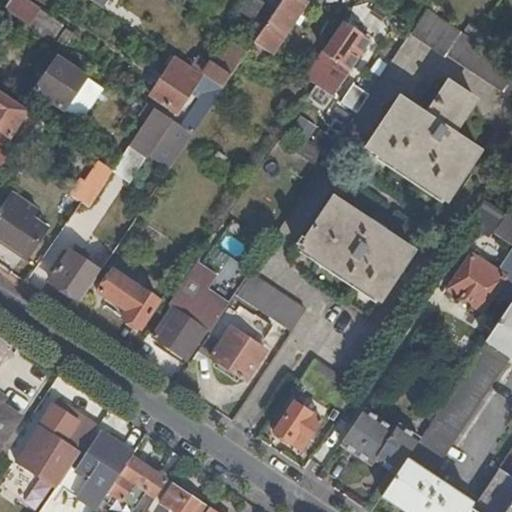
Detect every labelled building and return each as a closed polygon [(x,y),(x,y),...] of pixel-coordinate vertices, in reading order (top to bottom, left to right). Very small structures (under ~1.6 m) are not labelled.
[(40,10),(24,0),(12,0),(6,9),(29,26),(40,10)] [(253,23),(264,7),(253,0),(247,0),(238,14),(253,23)] [(282,0),(276,9),(254,43),(272,55),(307,3),(301,0),(282,0)] [(262,0),(276,9),(282,0),(262,0)] [(511,102),(511,67),(428,11),(412,35),(444,57),(446,54),(502,91),(500,95),(511,102)] [(474,39),(482,44),(491,31),(483,24),(474,39)] [(308,80),(316,85),(318,87),(335,62),(349,71),(369,41),(344,25),(308,80)] [(200,73),(203,75),(214,82),(223,89),(245,56),(248,52),(231,42),(215,67),(211,64),(206,72),(202,69),(200,73)] [(254,43),(248,52),(245,56),(263,68),(272,55),(254,43)] [(66,111),(87,78),(57,58),(48,52),(35,70),(45,77),(36,91),(66,111)] [(200,73),(177,58),(151,96),(177,113),(203,75),(200,73)] [(102,89),(87,78),(66,111),(80,120),(102,89)] [(223,89),(214,82),(188,123),(184,128),(193,134),(223,89)] [(452,134),(474,101),(448,83),(425,116),(400,98),(366,148),(445,202),(478,153),(452,134)] [(357,114),(368,98),(351,86),(340,103),(357,114)] [(27,112),(0,94),(0,148),(2,150),(10,138),(19,144),(27,132),(19,125),(27,112)] [(154,109),(138,99),(130,111),(146,121),(154,109)] [(154,109),(146,121),(113,170),(112,171),(129,183),(149,154),(170,168),(193,134),(184,128),(177,124),(154,109)] [(184,128),(188,123),(181,118),(177,124),(184,128)] [(19,149),(19,144),(10,138),(2,150),(9,155),(13,158),(19,149)] [(2,150),(0,148),(0,169),(9,155),(2,150)] [(112,171),(113,170),(99,161),(85,182),(81,179),(71,195),(81,203),(88,208),(112,171)] [(0,211),(0,241),(1,242),(4,237),(15,244),(11,248),(28,260),(48,229),(33,217),(38,211),(12,193),(0,211)] [(378,302),(412,253),(332,199),(304,240),(301,237),(296,244),(300,246),(299,249),(378,302)] [(511,216),(503,210),(502,211),(485,200),(475,216),(493,227),(496,224),(510,233),(507,237),(511,240),(511,216)] [(4,237),(1,242),(11,248),(15,244),(4,237)] [(50,279),(82,302),(101,272),(85,262),(88,256),(77,249),(76,250),(72,248),(50,279)] [(481,313),(505,278),(470,254),(446,289),(481,313)] [(196,264),(168,306),(172,309),(153,337),(166,347),(163,351),(183,364),(206,331),(209,334),(229,305),(206,290),(216,276),(196,264)] [(142,330),(160,302),(113,270),(99,292),(127,311),(123,317),(142,330)] [(209,334),(190,362),(208,357),(244,380),(264,351),(258,346),(272,326),(254,314),(256,311),(289,332),(304,310),(250,273),(229,305),(209,334)] [(485,341),(509,358),(511,360),(511,307),(509,305),(485,341)] [(485,341),(477,352),(502,369),(509,358),(485,341)] [(469,364),(418,439),(413,448),(436,465),(484,396),(502,369),(477,352),(469,364)] [(313,360),(299,381),(342,410),(357,388),(313,360)] [(0,399),(0,407),(15,417),(18,412),(0,399)] [(305,446),(323,419),(295,401),(274,431),(291,443),(294,438),(305,446)] [(55,491),(97,427),(58,402),(16,465),(55,491)] [(0,438),(15,417),(0,407),(0,438)] [(363,410),(339,445),(372,467),(375,461),(395,474),(405,460),(413,448),(418,439),(397,425),(393,431),(363,410)] [(105,439),(99,434),(75,470),(108,492),(131,458),(132,457),(135,452),(108,434),(105,439)] [(413,448),(405,460),(429,476),(436,465),(413,448)] [(147,469),(131,458),(108,492),(122,502),(131,490),(142,497),(146,493),(155,499),(167,482),(164,480),(166,476),(150,465),(147,469)] [(391,480),(381,496),(403,511),(468,511),(472,506),(429,476),(405,460),(395,474),(391,480)] [(472,506),(468,511),(511,511),(511,497),(488,482),(472,506)] [(205,511),(207,509),(172,486),(160,504),(171,511),(205,511)]
